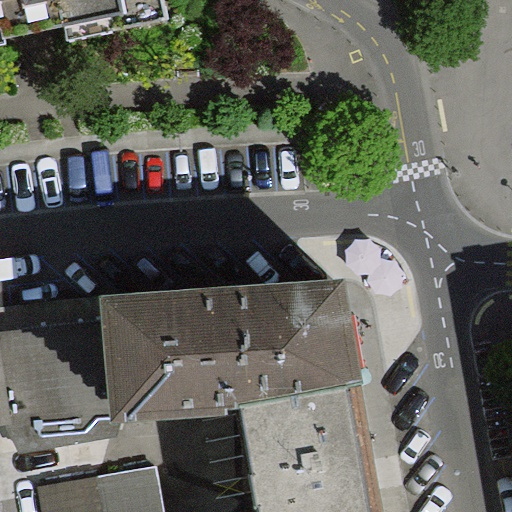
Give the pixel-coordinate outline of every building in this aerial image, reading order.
[(0,0),(0,28),(2,28),(4,37),(66,24),(112,15),(115,29),(169,19),(165,0),(0,0)] [(340,285),(111,299),(113,333),(120,409),(242,399),(357,380),(340,285)] [(113,333),(0,344),(0,375),(4,406),(6,417),(23,449),(112,434),(120,409),(113,333)] [(379,511),(357,380),(242,399),(262,511),(379,511)] [(46,511),(167,511),(159,464),(41,485),(46,511)]
